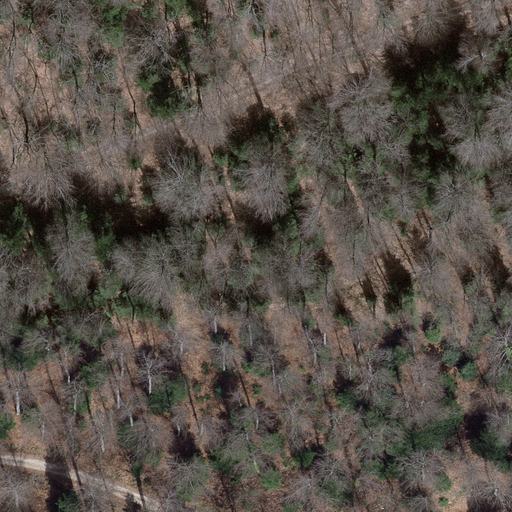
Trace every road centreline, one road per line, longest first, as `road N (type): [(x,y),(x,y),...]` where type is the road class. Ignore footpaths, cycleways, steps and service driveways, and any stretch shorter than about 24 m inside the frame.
road 1 (track): [(492,0),(417,20),(0,191)]
road 2 (track): [(0,459),(166,511)]
